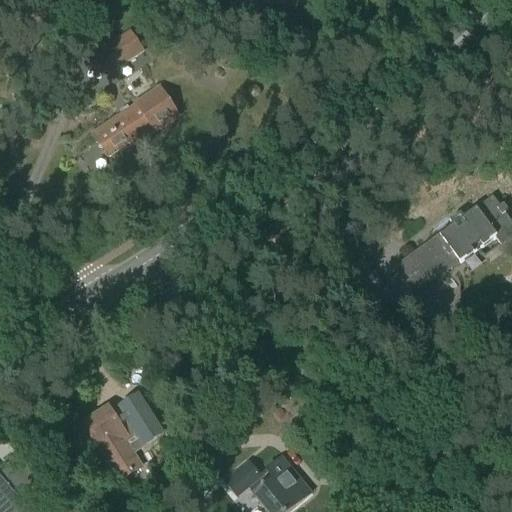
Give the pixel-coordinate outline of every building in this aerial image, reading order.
[(128,33),(100,50),(113,71),(140,54),(128,33)] [(214,43),(209,56),(226,63),(232,51),(214,43)] [(226,63),(209,56),(207,60),(224,67),(226,63)] [(174,120),(156,91),(131,107),(87,134),(102,158),(130,141),(132,144),(149,134),(149,135),(174,120)] [(504,206),(500,208),(493,198),(464,219),(461,216),(450,224),(453,228),(440,237),(442,241),(428,251),(425,247),(398,267),(416,291),(457,261),(460,265),(495,239),(500,245),(511,235),(511,223),(505,215),(509,212),(504,206)] [(374,274),(355,287),(367,306),(387,293),(374,274)] [(108,409),(83,425),(120,482),(143,468),(134,454),(164,435),(155,421),(152,423),(146,414),(149,412),(140,397),(119,410),(124,417),(117,422),(108,409)] [(214,443),(191,452),(198,476),(222,468),(214,443)] [(449,447),(441,454),(451,465),(460,458),(449,447)] [(23,456),(13,464),(33,488),(39,494),(48,486),(43,480),(23,456)] [(282,460),(261,477),(250,463),(224,483),(237,499),(249,489),(254,495),(253,496),(266,511),(290,511),(311,495),(282,460)] [(25,511),(17,502),(0,481),(0,511),(25,511)]
